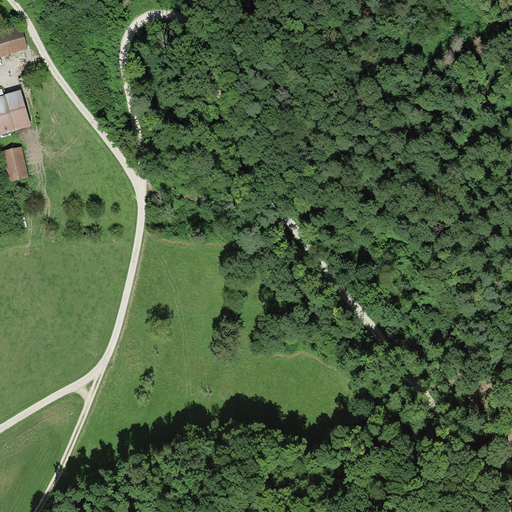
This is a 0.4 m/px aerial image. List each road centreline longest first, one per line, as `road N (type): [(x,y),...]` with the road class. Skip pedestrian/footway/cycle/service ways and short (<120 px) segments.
road 1 (track): [(511,505),(259,181),(187,24),(151,16),(133,28),(124,49),(139,186)]
road 2 (track): [(36,511),(113,341),(141,199),(124,161),(9,0)]
road 3 (track): [(104,364),(0,428)]
